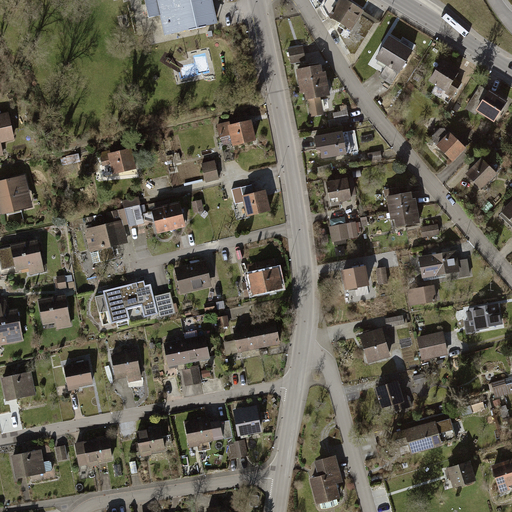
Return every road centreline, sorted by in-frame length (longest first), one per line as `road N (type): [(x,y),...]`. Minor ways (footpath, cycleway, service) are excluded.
road 1 (residential): [(301,0),(353,86),(511,276)]
road 2 (residential): [(0,440),(295,389)]
road 3 (tertiary): [(299,225),(257,0)]
road 4 (residential): [(282,479),(85,500),(78,511)]
road 5 (residential): [(301,352),(328,365),(372,511)]
road 6 (residential): [(299,225),(128,267)]
road 7 (tertiary): [(511,69),(397,0)]
road 8 (tertiary): [(301,352),(307,304),(299,225)]
